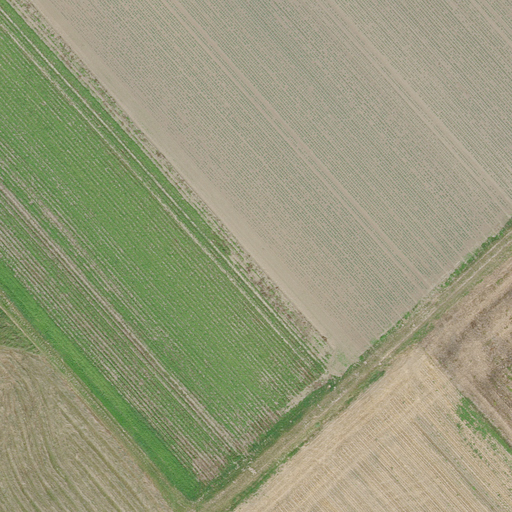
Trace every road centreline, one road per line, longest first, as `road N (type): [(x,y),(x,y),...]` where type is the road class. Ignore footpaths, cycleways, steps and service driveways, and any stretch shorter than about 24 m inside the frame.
road 1 (track): [(210,511),(511,236)]
road 2 (track): [(0,301),(198,511)]
